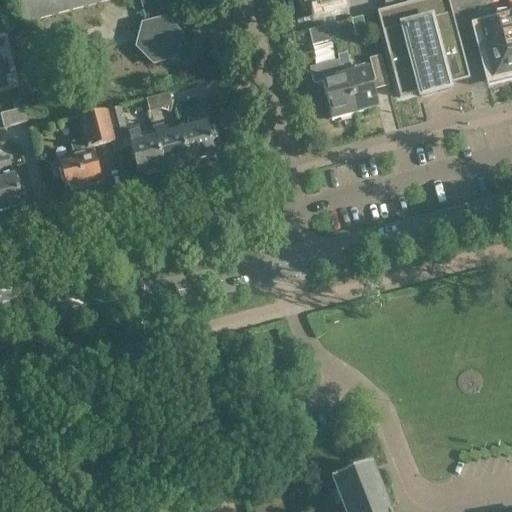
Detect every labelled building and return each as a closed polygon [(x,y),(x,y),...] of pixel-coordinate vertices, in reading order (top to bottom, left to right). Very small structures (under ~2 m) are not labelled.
[(184,0),(20,0),(26,18),(36,16),(35,13),(67,5),(68,8),(78,5),(78,2),(85,0),(92,0),(93,1),(97,0),(146,0),(149,8),(152,8),(156,22),(153,23),(160,50),(162,49),(166,64),(163,65),(166,76),(201,67),(184,0)] [(318,13),(338,7),(335,0),(298,0),(302,12),(317,8),(318,13)] [(448,85),(469,80),(448,0),(424,0),(408,4),(405,5),(406,5),(386,10),(377,13),(399,98),(420,93),(421,97),(449,90),(448,85)] [(407,0),(383,0),(386,10),(406,5),(405,5),(408,4),(407,0)] [(511,73),(511,15),(479,24),(493,78),(511,73)] [(331,25),(308,31),(312,46),(335,40),(331,25)] [(0,93),(17,89),(4,37),(0,38),(0,93)] [(340,67),(342,66),(349,65),(346,53),(337,55),(340,67)] [(372,70),(383,67),(380,56),(369,59),(372,70)] [(87,63),(70,64),(71,77),(88,76),(87,63)] [(354,73),(351,64),(342,66),(355,115),(378,108),(373,90),(373,89),(372,89),(371,88),(370,88),(369,83),(371,82),(368,70),(354,73)] [(327,102),(332,121),(355,115),(342,66),(333,69),(336,78),(321,82),(325,95),(327,94),(329,99),(328,100),(327,100),(327,101),(327,102)] [(168,95),(145,101),(148,113),(160,110),(170,113),(173,103),(170,102),(168,95)] [(198,122),(178,127),(180,132),(188,161),(214,155),(210,141),(214,140),(210,125),(211,101),(199,101),(198,122)] [(137,175),(163,168),(153,132),(140,135),(138,127),(126,130),(120,108),(107,111),(115,140),(127,137),(131,154),(130,155),(132,161),(133,160),(137,175)] [(4,128),(27,123),(24,110),(0,115),(4,128)] [(58,163),(50,166),(53,179),(62,177),(66,194),(70,193),(71,194),(78,197),(82,191),(82,190),(102,185),(93,153),(89,154),(88,149),(115,142),(106,111),(79,118),(71,121),(73,130),(82,128),(85,141),(72,145),(75,157),(58,162),(58,163)] [(152,129),(153,132),(163,168),(188,161),(180,132),(166,136),(164,126),(152,129)] [(0,168),(12,165),(9,156),(0,158),(0,168)] [(0,180),(0,181),(0,211),(21,206),(13,174),(0,177),(0,180)] [(386,511),(368,464),(365,465),(366,468),(332,481),(336,491),(331,493),(336,506),(341,504),(344,511),(386,511)]
